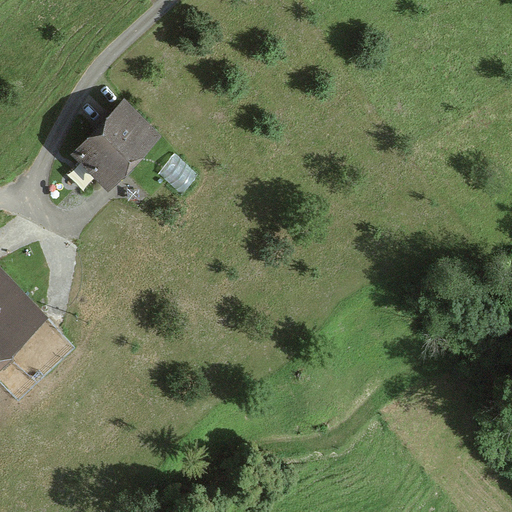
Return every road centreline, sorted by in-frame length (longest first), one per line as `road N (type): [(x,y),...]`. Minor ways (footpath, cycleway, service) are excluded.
road 1 (track): [(155,511),(221,459),(337,436),(404,378),(438,366),(511,370)]
road 2 (track): [(0,198),(26,195),(90,76),(170,0)]
